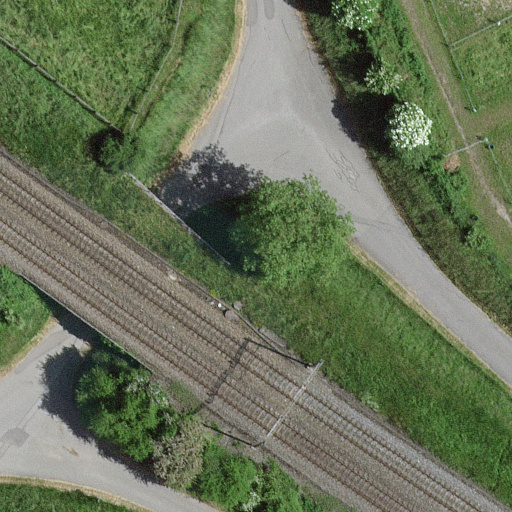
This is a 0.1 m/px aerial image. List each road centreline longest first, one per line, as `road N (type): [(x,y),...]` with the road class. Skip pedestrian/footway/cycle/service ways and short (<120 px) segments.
road 1 (unclassified): [(0,412),(201,191),(259,85)]
road 2 (unclassified): [(259,85),(405,264),(511,364)]
road 3 (unclassified): [(0,429),(96,463),(188,511)]
